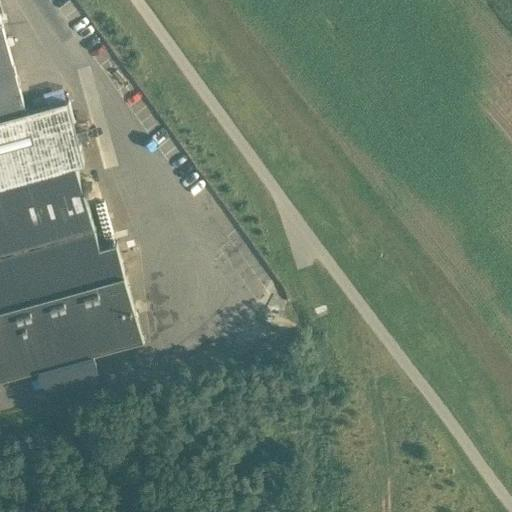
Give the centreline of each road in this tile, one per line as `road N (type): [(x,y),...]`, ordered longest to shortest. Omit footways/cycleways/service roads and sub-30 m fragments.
road 1 (unclassified): [(128,0),(264,181),(359,330),(462,460),(504,499)]
road 2 (track): [(359,330),(387,485),(384,511)]
